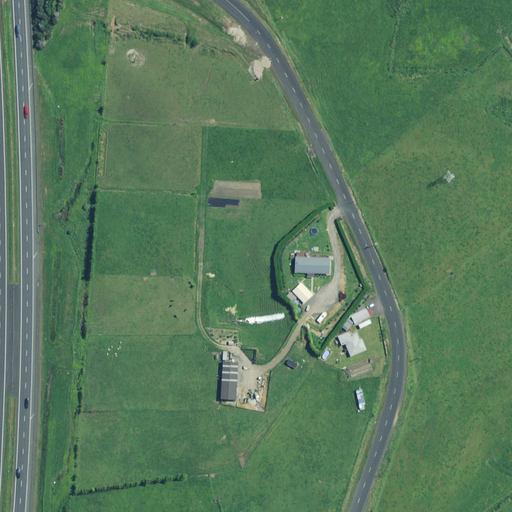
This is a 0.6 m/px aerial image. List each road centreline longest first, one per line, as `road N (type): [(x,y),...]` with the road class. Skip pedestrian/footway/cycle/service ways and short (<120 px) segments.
road 1 (unclassified): [(355,511),(395,386),(398,336),(365,244),(287,78),(226,0)]
road 2 (motorway): [(21,0),(34,242),(25,511)]
road 3 (motorway): [(0,422),(0,75)]
